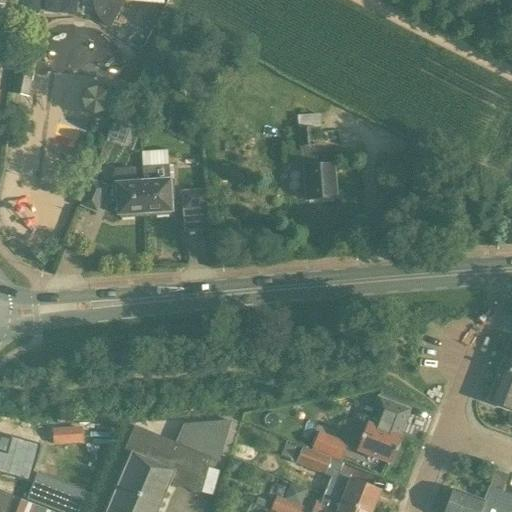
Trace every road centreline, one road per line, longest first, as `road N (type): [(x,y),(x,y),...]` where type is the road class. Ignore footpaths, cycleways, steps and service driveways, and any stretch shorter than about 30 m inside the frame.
road 1 (primary): [(511,270),(0,312)]
road 2 (unclassified): [(366,0),(511,75)]
